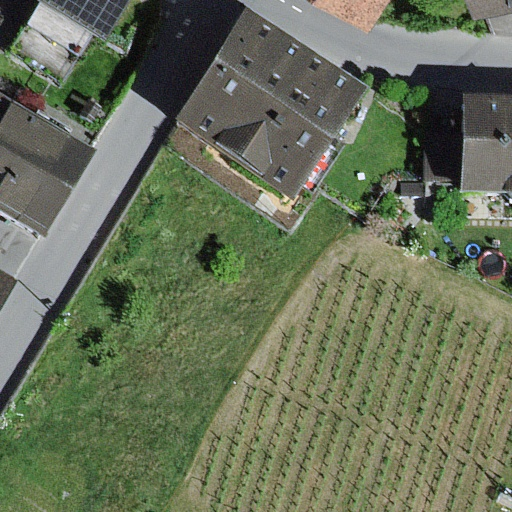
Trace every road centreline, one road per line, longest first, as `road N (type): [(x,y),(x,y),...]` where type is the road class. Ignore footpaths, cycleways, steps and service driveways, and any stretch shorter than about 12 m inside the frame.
road 1 (residential): [(204,0),(0,355)]
road 2 (residential): [(268,0),(408,67),(511,75)]
